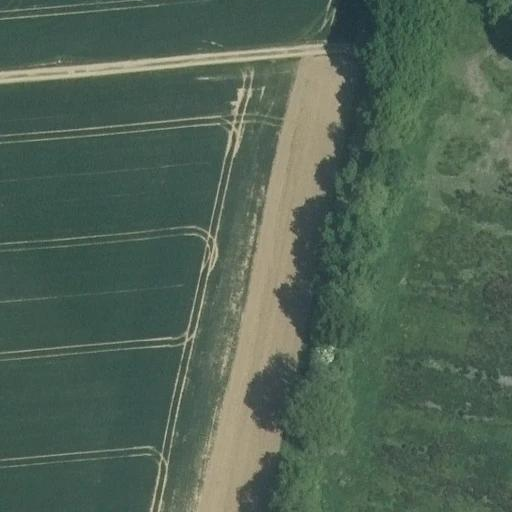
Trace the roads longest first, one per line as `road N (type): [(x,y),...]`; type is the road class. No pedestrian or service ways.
road 1 (track): [(270,511),(389,45),(411,0)]
road 2 (track): [(389,45),(0,78)]
